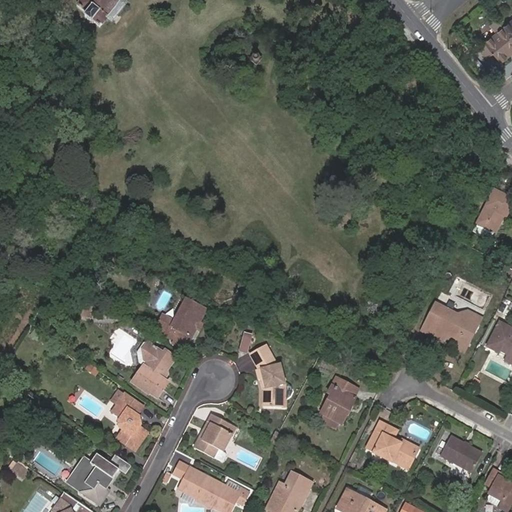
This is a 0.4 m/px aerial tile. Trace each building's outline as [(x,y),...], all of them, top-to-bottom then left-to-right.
[(100,28),(107,19),(121,0),(83,0),(77,7),(87,15),(85,17),(92,23),(93,22),(100,28)] [(121,0),(107,19),(113,23),(127,5),(121,0)] [(501,62),(511,53),(511,37),(505,28),(498,20),(491,26),(498,34),(486,44),(479,49),(488,59),(494,54),(501,62)] [(458,29),(451,35),(457,42),(464,36),(458,29)] [(256,66),(262,58),(255,52),(249,60),(256,66)] [(506,218),(511,205),(511,199),(493,190),(476,224),(495,233),(503,216),(506,218)] [(205,311),(186,300),(171,327),(160,321),(155,330),(168,337),(171,339),(170,341),(176,345),(186,351),(193,339),(191,338),(205,311)] [(457,345),(465,349),(482,319),(473,314),(471,317),(464,313),(457,315),(436,303),(435,304),(432,303),(430,306),(434,308),(422,330),(431,335),(433,331),(445,338),(447,335),(459,341),(457,345)] [(511,338),(511,339),(511,338),(511,328),(499,322),(486,347),(498,353),(499,351),(507,355),(505,357),(511,360),(511,338)] [(431,335),(422,330),(421,332),(442,343),(445,338),(433,331),(431,335)] [(253,335),(244,332),(239,352),(248,354),(253,335)] [(165,374),(175,360),(165,352),(163,356),(155,350),(156,349),(153,347),(152,348),(146,344),(143,344),(136,354),(138,364),(143,368),(132,384),(149,395),(150,394),(156,398),(157,399),(163,390),(167,384),(163,381),(167,375),(165,374)] [(463,354),(465,349),(457,345),(454,349),(463,354)] [(265,346),(250,355),(258,370),(256,371),(259,381),(260,381),(263,389),(264,389),(264,407),(283,408),(286,409),(287,384),(286,385),(280,365),(277,366),(265,346)] [(357,390),(335,379),(327,395),(331,397),(322,413),(325,415),(321,422),(336,430),(339,422),(342,424),(356,399),(353,397),(357,390)] [(125,395),(119,391),(112,401),(118,405),(113,412),(121,418),(120,421),(116,425),(121,428),(122,429),(117,438),(134,449),(147,431),(138,426),(140,424),(139,417),(137,415),(142,407),(125,395)] [(229,424),(212,415),(208,423),(201,435),(194,448),(223,463),(226,456),(226,454),(223,452),(232,435),(236,427),(229,424)] [(406,459),(412,462),(419,450),(402,441),(400,445),(392,440),(396,432),(380,424),(367,448),(374,452),(374,453),(392,462),(392,461),(402,466),(406,459)] [(283,435),(276,431),(271,441),(278,445),(283,435)] [(471,473),(482,454),(450,437),(440,455),(471,473)] [(124,473),(130,465),(115,454),(109,462),(96,453),(90,462),(83,458),(72,474),(67,481),(80,491),(98,504),(109,489),(105,487),(118,469),(124,473)] [(408,469),(412,462),(406,459),(402,466),(408,469)] [(243,505),(250,494),(243,490),(241,489),(239,495),(190,469),(191,468),(182,463),(175,476),(184,481),(183,483),(179,490),(185,493),(196,499),(195,500),(216,511),(218,511),(219,511),(221,511),(229,511),(235,501),(243,505)] [(508,511),(511,503),(511,484),(499,478),(501,475),(493,470),(486,484),(493,488),(490,494),(502,501),(499,507),(508,511)] [(275,494),(267,510),(270,511),(296,511),(299,507),(301,508),(313,484),(293,474),(286,487),(280,484),(275,494)] [(349,490),(338,509),(342,511),(386,511),(387,511),(349,490)] [(89,511),(90,511),(65,493),(60,500),(60,499),(51,511),(50,511),(89,511)]
